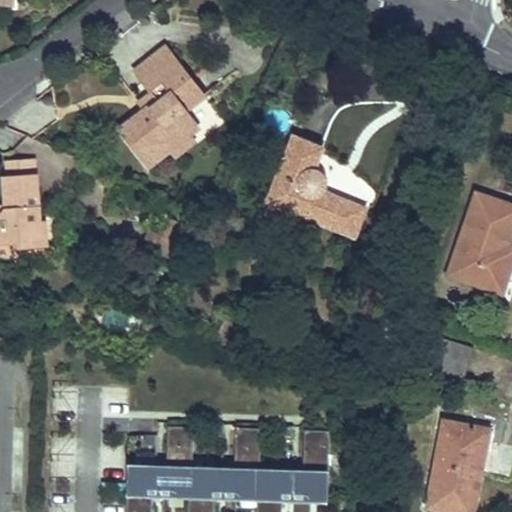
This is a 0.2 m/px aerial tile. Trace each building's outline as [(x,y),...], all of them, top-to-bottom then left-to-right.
[(149,105),(124,121),(148,158),(169,145),(190,130),(196,127),(185,111),(194,104),(186,87),(195,79),(173,43),(153,58),(163,78),(154,84),(157,89),(162,96),(165,101),(159,105),(156,101),(149,105)] [(163,78),(153,58),(142,64),(154,84),(163,78)] [(205,96),(195,79),(186,87),(194,104),(205,96)] [(157,89),(144,96),(149,105),(156,101),(159,105),(165,101),(162,96),(157,89)] [(190,130),(169,145),(174,152),(195,138),(190,130)] [(321,149),(293,137),(266,198),(351,232),(363,207),(323,189),(327,179),(327,174),(325,170),(315,166),(321,149)] [(10,176),(28,174),(26,160),(9,161),(10,176)] [(40,222),(35,173),(28,174),(10,176),(5,176),(8,207),(9,215),(0,215),(0,244),(21,242),(21,245),(49,242),(47,221),(40,222)] [(511,251),(511,203),(478,192),(450,281),(510,301),(511,293),(511,270),(507,268),(511,251)] [(0,215),(9,215),(8,207),(0,206),(0,215)] [(482,359),(420,340),(412,371),(473,387),(482,359)] [(447,424),(428,508),(445,511),(475,511),(488,462),(477,459),(483,433),(447,424)] [(172,469),(125,467),(122,511),(151,511),(153,494),(192,496),(193,471),(195,426),(174,425),(172,469)] [(312,474),(263,472),(263,498),(262,511),(290,511),(291,496),(333,497),(336,428),(313,427),(312,474)] [(241,473),(193,471),(192,496),(191,511),(219,511),(220,497),(263,498),(263,472),(265,429),(242,428),(241,473)]
